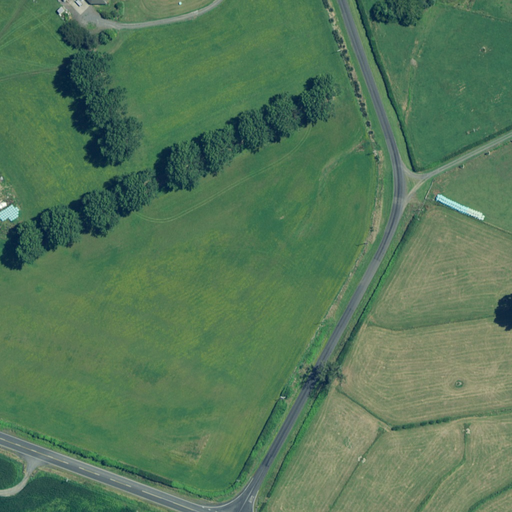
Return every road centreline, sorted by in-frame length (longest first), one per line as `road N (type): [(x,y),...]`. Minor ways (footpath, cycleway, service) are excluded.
road 1 (unclassified): [(342,0),(395,154),(395,214),(239,511)]
road 2 (tertiary): [(195,511),(0,440)]
